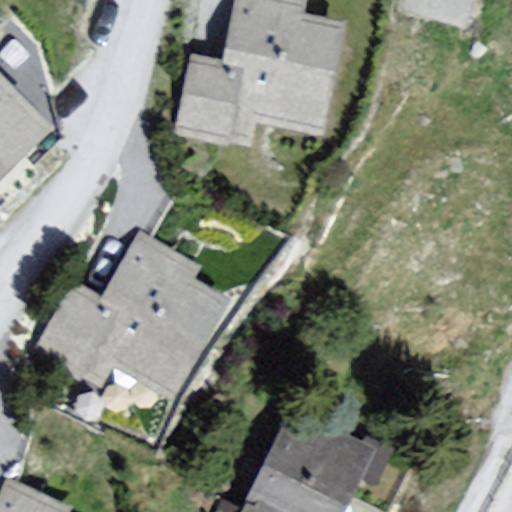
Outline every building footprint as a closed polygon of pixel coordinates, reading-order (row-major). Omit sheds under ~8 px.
[(356,12),(276,0),(241,0),(232,58),(196,52),(183,137),(262,149),(265,129),(336,140),(356,12)] [(479,0),(410,0),(408,11),(474,26),(479,0)] [(0,200),(72,128),(0,55),(0,200)] [(249,294),(153,243),(119,308),(74,284),(37,356),(112,396),(125,372),(190,406),(249,294)] [(366,511),(392,455),(301,415),(258,511),(366,511)] [(6,511),(79,511),(18,485),(6,511)]
